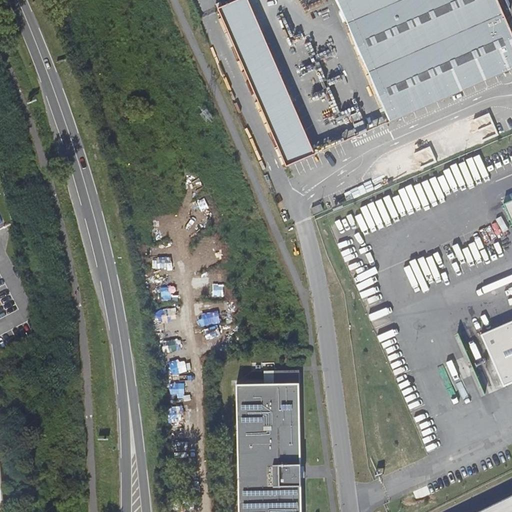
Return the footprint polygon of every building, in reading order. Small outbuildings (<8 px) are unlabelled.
[(314,156),(247,0),(227,0),(230,5),(218,10),(286,168),(314,156)] [(336,0),(385,113),(387,116),(390,122),(511,69),(511,34),(509,27),(501,9),(511,4),(511,3),(510,0),(336,0)] [(511,20),(511,0),(510,0),(511,3),(511,4),(501,9),(509,27),(511,23),(511,20)] [(511,321),(483,334),(505,388),(511,384),(511,321)] [(301,511),(299,371),(274,371),(274,385),(265,385),(236,385),(238,511),(301,511)] [(274,385),(274,371),(264,371),(265,385),(274,385)] [(511,511),(511,495),(477,511),(511,511)]
